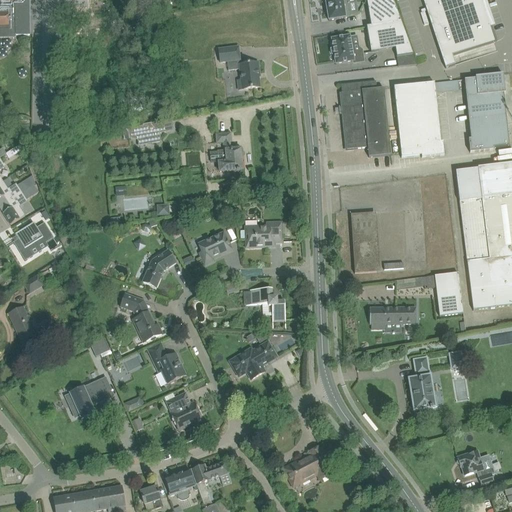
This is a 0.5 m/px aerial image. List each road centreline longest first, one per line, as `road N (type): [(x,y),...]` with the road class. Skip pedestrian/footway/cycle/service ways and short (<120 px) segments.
road 1 (residential): [(234,432),(181,317),(185,292),(219,272),(320,263)]
road 2 (tertiary): [(320,263),(296,0)]
road 3 (residential): [(42,473),(123,468),(234,432)]
road 4 (tertiary): [(414,511),(326,380)]
